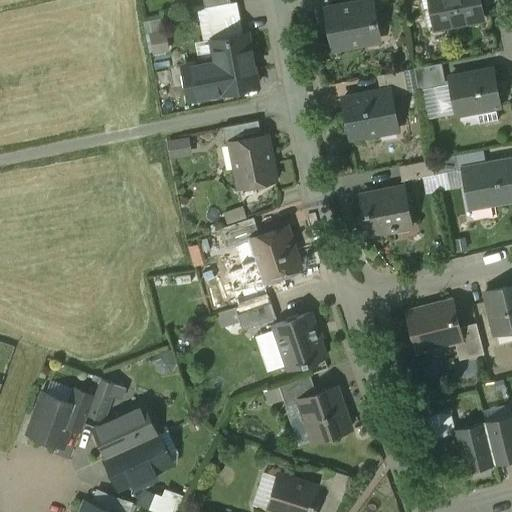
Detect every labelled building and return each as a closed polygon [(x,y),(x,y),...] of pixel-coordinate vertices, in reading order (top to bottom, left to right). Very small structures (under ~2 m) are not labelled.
[(352,4),(326,9),(334,49),(376,40),(373,23),(379,22),(375,1),(373,2),(372,0),(352,4)] [(430,0),(436,28),(483,19),(478,0),(430,0)] [(231,2),(207,7),(214,40),(244,34),(238,1),(231,2)] [(153,35),(156,51),(168,48),(164,32),(153,35)] [(214,40),(212,40),(216,57),(213,61),(216,75),(219,77),(220,80),(254,73),(256,73),(248,33),(244,34),(214,40)] [(213,61),(187,65),(194,98),(256,86),(254,73),(220,80),(219,77),(216,75),(213,61)] [(442,63),(415,68),(419,90),(421,89),(446,85),(445,81),(442,63)] [(492,69),(450,77),(451,80),(457,113),(457,114),(477,110),(496,107),(499,106),(492,69)] [(404,70),(378,75),(381,91),(391,89),(392,97),(409,93),(404,70)] [(446,85),(421,89),(427,119),(457,113),(451,80),(445,81),(446,85)] [(381,91),(343,98),(351,138),(398,129),(392,97),(391,89),(381,91)] [(496,107),(477,110),(480,124),(498,120),(496,107)] [(259,120),(223,127),(227,144),(230,143),(230,142),(262,135),(259,120)] [(262,135),(230,142),(230,143),(239,187),(276,180),(267,134),(262,135)] [(189,154),(186,137),(167,140),(170,157),(189,154)] [(455,155),(432,160),(435,175),(458,170),(455,155)] [(511,199),(511,169),(510,159),(463,168),(471,207),(511,199)] [(432,160),(400,166),(402,181),(435,175),(432,160)] [(404,188),(362,196),(369,233),(392,228),(392,230),(396,229),(396,228),(411,225),(404,188)] [(224,212),(228,225),(246,219),(242,205),(224,212)] [(228,225),(220,228),(227,248),(250,240),(250,238),(260,235),(254,216),(246,219),(228,225)] [(260,235),(250,238),(250,240),(264,280),(301,268),(287,226),(260,235)] [(200,243),(188,246),(194,266),(205,263),(200,243)] [(187,280),(171,284),(180,322),(197,317),(187,280)] [(511,285),(485,293),(495,334),(511,329),(511,285)] [(269,295),(235,307),(239,318),(243,329),(277,318),(269,295)] [(452,300),(408,312),(417,350),(455,341),(462,339),(459,327),(452,300)] [(235,307),(220,312),(224,323),(239,318),(235,307)] [(311,312),(274,324),(276,329),(287,364),(289,369),(326,356),(319,337),(320,337),(316,325),(315,326),(311,312)] [(476,323),(459,327),(462,339),(455,341),(460,360),(484,354),(476,323)] [(276,329),(257,335),(265,358),(270,359),(273,362),(276,367),(287,364),(276,329)] [(171,351),(148,357),(149,363),(156,361),(157,367),(165,371),(171,369),(175,361),(171,351)] [(310,375),(279,385),(286,405),(301,400),(301,399),(317,393),(310,375)] [(102,378),(97,389),(112,395),(122,398),(126,387),(102,378)] [(317,393),(301,399),(301,400),(315,440),(316,440),(319,441),(330,437),(331,434),(350,428),(344,410),(343,411),(340,400),(340,399),(336,386),(317,393)] [(95,396),(74,388),(69,402),(76,405),(69,424),(82,429),(89,412),(95,396)] [(112,395),(97,389),(95,396),(89,412),(104,418),(112,395)] [(69,402),(46,394),(31,432),(61,444),(69,424),(76,405),(69,402)] [(143,406),(96,427),(109,456),(156,434),(143,406)] [(450,410),(424,417),(432,439),(455,433),(454,430),(456,430),(450,410)] [(511,415),(485,422),(495,463),(496,463),(495,463),(511,458),(511,415)] [(456,430),(454,430),(455,433),(465,471),(494,463),(494,464),(495,463),(485,422),(456,430)] [(156,434),(109,456),(122,484),(136,478),(137,481),(152,475),(150,471),(169,463),(156,434)] [(350,476),(325,468),(319,487),(320,487),(318,493),(341,501),(350,476)] [(319,487),(279,474),(268,509),(276,511),(312,511),(318,493),(320,487),(319,487)] [(121,497),(98,488),(92,503),(116,511),(121,497)] [(155,510),(161,511),(176,511),(183,495),(165,488),(163,495),(142,488),(137,503),(155,510)] [(128,511),(133,501),(121,497),(116,511),(117,511),(128,511)] [(92,503),(87,501),(82,511),(117,511),(116,511),(92,503)]
